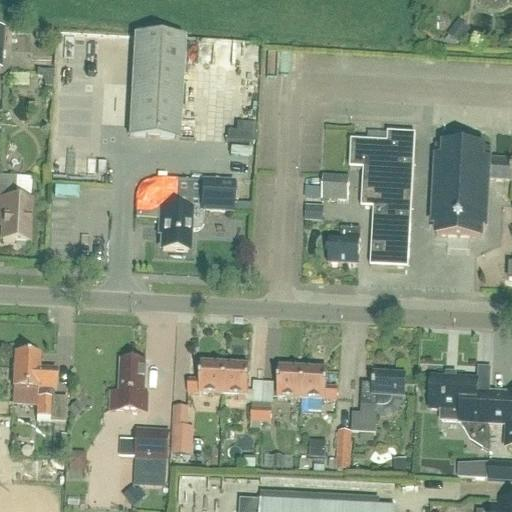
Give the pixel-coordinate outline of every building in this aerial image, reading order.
[(34,32),(34,44),(50,45),(50,33),(34,32)] [(178,143),(183,42),(132,40),(127,140),(178,143)] [(281,80),(282,57),(272,57),(271,79),(281,80)] [(43,85),(43,86),(43,89),(51,90),(52,73),(36,72),(35,80),(40,80),(43,85)] [(62,134),(85,135),(85,119),(63,118),(62,134)] [(211,143),(212,132),(191,129),(189,140),(211,143)] [(387,147),(366,146),(351,145),(350,173),(363,173),(361,211),(374,212),(371,271),(408,273),(415,139),(387,138),(387,147)] [(71,147),(72,166),(94,165),(93,146),(71,147)] [(440,150),(438,150),(433,230),(437,231),(436,241),(480,243),(481,233),(485,234),(487,185),(511,186),(511,164),(489,164),(489,152),(485,152),(485,151),(441,149),(440,150)] [(111,182),(110,165),(91,166),(92,184),(111,182)] [(20,177),(17,189),(33,192),(36,180),(20,177)] [(0,220),(2,221),(1,245),(27,246),(29,204),(14,204),(15,180),(0,179),(0,220)] [(322,180),(321,203),(321,204),(348,206),(349,181),(322,180)] [(186,185),(186,214),(159,213),(158,231),(162,231),(161,255),(187,256),(187,235),(193,235),(198,233),(202,229),(203,224),(203,214),(231,214),(231,184),(199,184),(199,185),(186,185)] [(78,198),(78,188),(58,188),(59,199),(78,198)] [(117,212),(116,188),(79,189),(79,201),(87,200),(88,216),(106,216),(106,212),(117,212)] [(110,219),(76,221),(77,248),(91,247),(92,266),(112,266),(110,219)] [(359,270),(360,232),(340,231),(340,244),(326,243),(325,269),(359,270)] [(13,357),(12,390),(37,391),(35,419),(50,419),(49,425),(64,426),(65,401),(53,400),(55,372),(38,371),(39,358),(13,357)] [(119,395),(111,395),(109,415),(146,417),(147,396),(144,396),(145,364),(120,363),(119,395)] [(186,396),(222,398),(223,369),(199,368),(198,385),(187,384),(186,396)] [(247,370),(223,369),(222,398),(238,398),(238,406),(245,406),(246,399),(247,370)] [(300,402),(302,372),(278,371),(276,401),(300,402)] [(302,372),(300,402),(336,404),(337,392),(324,391),(325,374),(302,372)] [(390,405),(390,401),(403,402),(404,379),(371,377),(370,389),(361,389),(359,420),(351,419),(351,438),(375,439),(376,411),(383,411),(386,410),(388,407),(390,405)] [(488,428),(489,428),(491,398),(476,397),(476,382),(430,380),(428,414),(440,415),(439,425),(458,426),(463,427),(470,444),(489,454),(488,428)] [(269,434),(271,386),(251,385),(250,432),(269,434)] [(511,398),(491,398),(489,428),(506,429),(504,451),(511,451),(511,398)] [(197,458),(197,410),(179,409),(178,457),(197,458)] [(167,464),(168,435),(133,433),(133,444),(119,443),(119,461),(167,464)] [(349,475),(350,436),(338,436),(337,464),(327,464),(327,474),(349,475)] [(72,471),(90,471),(90,454),(72,454),(72,471)] [(486,484),(487,466),(458,468),(457,482),(486,484)] [(511,485),(511,469),(488,467),(487,484),(511,485)] [(51,471),(53,487),(67,485),(65,469),(51,471)] [(394,511),(261,503),(260,511),(394,511)]
